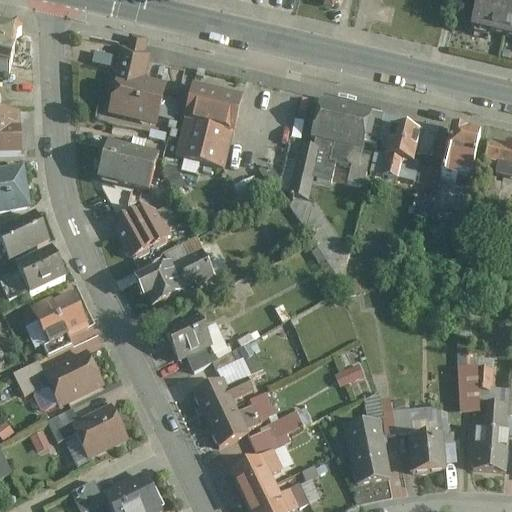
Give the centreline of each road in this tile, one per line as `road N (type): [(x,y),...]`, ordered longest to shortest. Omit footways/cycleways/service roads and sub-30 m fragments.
road 1 (residential): [(55,0),(55,144),(70,218),(208,511)]
road 2 (secondary): [(106,0),(511,96)]
